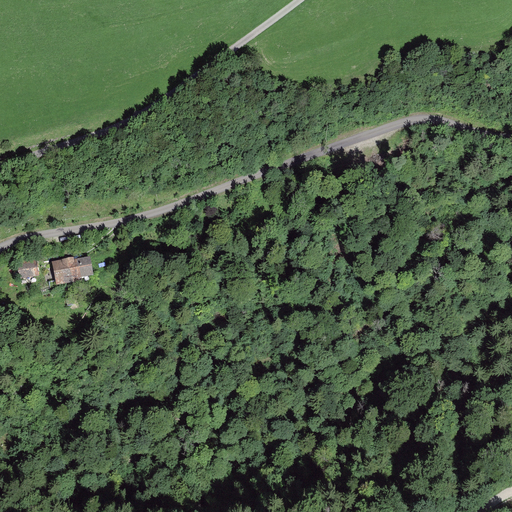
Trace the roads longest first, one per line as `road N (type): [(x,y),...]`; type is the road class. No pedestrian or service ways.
road 1 (residential): [(511,137),(429,119),(399,124),(183,204),(0,251)]
road 2 (residential): [(0,168),(129,121),(299,0)]
road 3 (track): [(294,352),(332,338),(354,312),(477,289),(511,304)]
